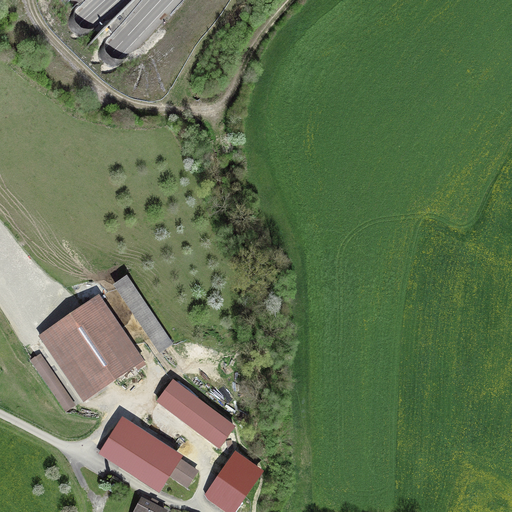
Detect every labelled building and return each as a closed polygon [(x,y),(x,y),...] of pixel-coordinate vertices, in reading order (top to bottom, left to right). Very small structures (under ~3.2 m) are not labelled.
[(77,3),(73,7),(67,15),(66,24),(69,31),(74,35),(80,36),(88,35),(97,30),(101,25),(99,23),(95,27),(90,29),(82,28),(77,24),(74,19),(74,12),(76,9),(80,5),(77,3)] [(109,34),(105,38),(99,46),(98,54),(100,61),(106,66),(112,67),(120,66),(128,61),(133,56),(130,54),(127,57),(121,60),(114,59),(108,55),(106,49),(106,43),(107,40),(112,36),(109,34)] [(160,352),(171,343),(127,278),(116,286),(160,352)] [(94,301),(40,338),(49,351),(52,348),(86,398),(134,365),(137,369),(145,364),(134,348),(128,351),(94,301)] [(71,406),(41,361),(34,366),(65,411),(71,406)] [(219,447),(234,427),(174,382),(158,402),(219,447)] [(120,421),(99,453),(157,491),(178,458),(120,421)] [(232,511),(260,473),(235,455),(207,495),(209,499),(228,511),(232,511)] [(190,489),(198,477),(179,464),(173,473),(175,474),(173,478),(190,489)] [(164,511),(165,511),(155,506),(158,502),(152,499),(150,503),(142,499),(135,511),(164,511)]
